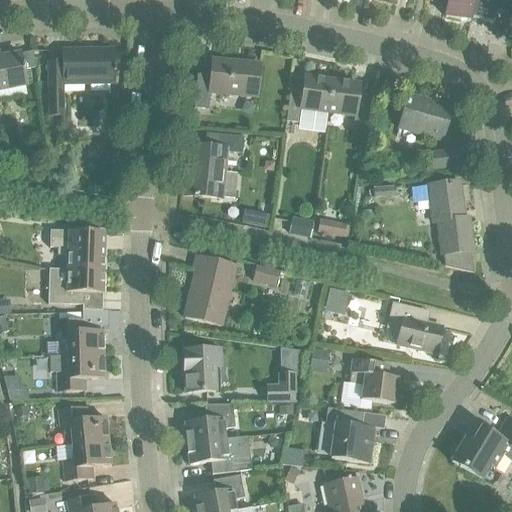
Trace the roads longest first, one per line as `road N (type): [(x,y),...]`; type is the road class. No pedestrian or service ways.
road 1 (residential): [(158,10),(411,55),(469,80),(492,116),(509,297)]
road 2 (residential): [(141,213),(509,297)]
road 3 (residential): [(153,511),(140,367),(141,213)]
road 4 (residential): [(402,511),(413,449),(478,362),(509,297)]
road 5 (residential): [(141,213),(158,10)]
road 6 (residential): [(0,14),(158,10)]
road 7 (residential): [(0,184),(141,213)]
